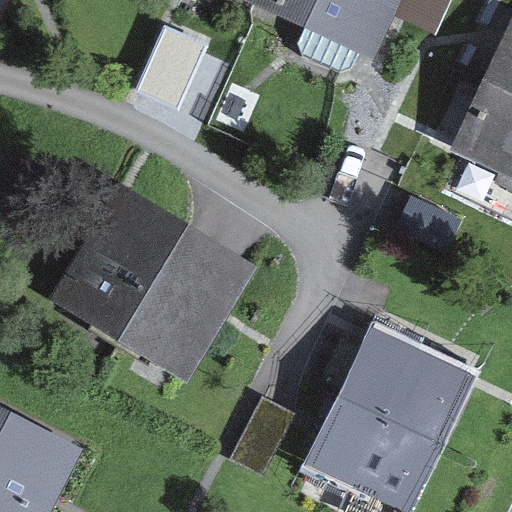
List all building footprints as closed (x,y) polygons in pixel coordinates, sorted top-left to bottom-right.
[(255,0),(306,24),(317,0),(255,0)] [(317,0),(306,24),(368,53),(393,0),(317,0)] [(207,45),(165,26),(136,91),(178,109),(207,45)] [(511,44),(492,88),(511,96),(511,44)] [(511,96),(492,88),(465,149),(511,169),(511,96)] [(52,310),(184,390),(255,274),(124,193),(52,310)] [(345,403),(435,445),(463,385),(373,344),(345,403)] [(317,462),(407,504),(435,445),(345,403),(317,462)] [(0,511),(48,511),(76,459),(0,420),(0,511)]
